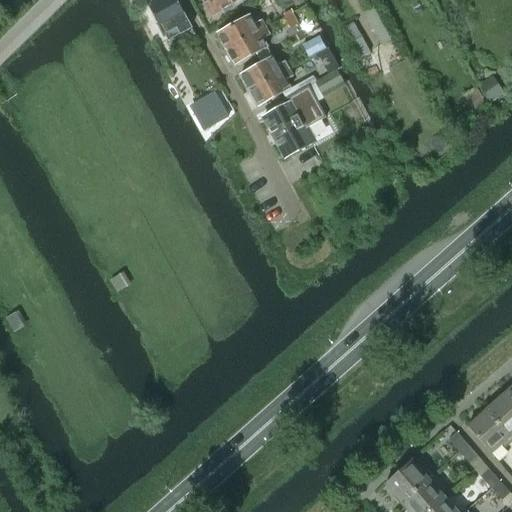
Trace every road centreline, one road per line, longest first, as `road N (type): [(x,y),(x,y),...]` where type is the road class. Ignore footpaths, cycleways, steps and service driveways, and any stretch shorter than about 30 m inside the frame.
road 1 (primary): [(167,511),(511,207)]
road 2 (residential): [(298,219),(179,0)]
